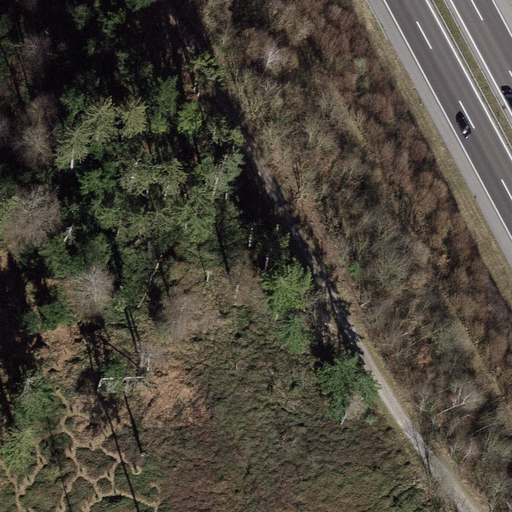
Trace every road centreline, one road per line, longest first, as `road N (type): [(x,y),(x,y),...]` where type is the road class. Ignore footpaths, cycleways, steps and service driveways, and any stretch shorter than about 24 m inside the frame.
road 1 (track): [(164,0),(387,401),(470,511)]
road 2 (motorway): [(403,0),(511,201)]
